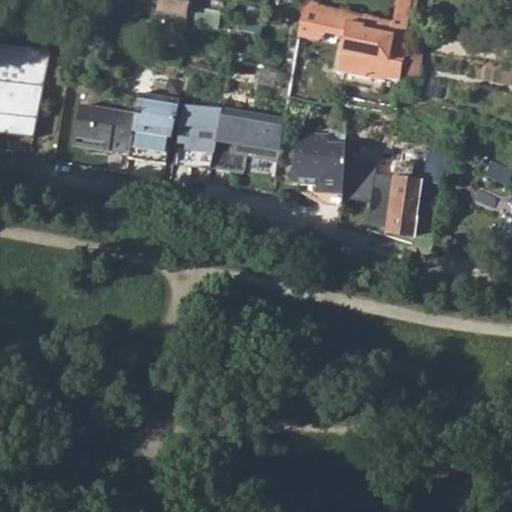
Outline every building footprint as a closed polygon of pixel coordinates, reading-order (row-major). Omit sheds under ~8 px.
[(159,0),(158,11),(187,16),(190,0),(159,0)] [(316,25),(321,3),(317,2),(307,0),(301,27),(309,28),(314,30),(316,25)] [(340,65),(386,74),(388,60),(406,63),(414,0),(398,0),(395,19),(392,40),(345,31),(340,65)] [(345,31),(392,40),(395,19),(321,3),(316,25),(314,30),(309,28),(301,27),(299,32),(299,34),(319,39),(328,27),(345,31)] [(187,16),(158,11),(155,25),(184,31),(187,16)] [(0,136),(34,143),(55,54),(0,44),(0,136)] [(230,68),(243,71),(245,57),(233,55),(230,68)] [(258,83),(272,86),(274,72),(260,69),(258,83)] [(139,116),(133,151),(131,161),(170,168),(184,102),(170,99),(158,102),(156,96),(143,95),(139,116)] [(73,146),(108,152),(109,148),(133,151),(139,116),(79,107),(73,146)] [(279,160),(285,119),(221,110),(207,170),(242,176),(245,157),(245,154),(279,160)] [(317,197),(342,201),(345,150),(325,148),(327,139),(299,133),(290,186),(318,191),(317,197)] [(352,173),(362,174),(367,139),(350,137),(348,154),(355,156),(352,173)] [(245,154),(245,157),(279,162),(279,160),(245,154)] [(387,231),(415,235),(417,217),(414,217),(419,179),(410,178),(412,163),(396,161),(394,176),(373,175),(372,181),(359,179),(356,205),(369,207),(367,225),(388,227),(387,231)] [(430,218),(417,217),(415,235),(429,237),(430,218)]
